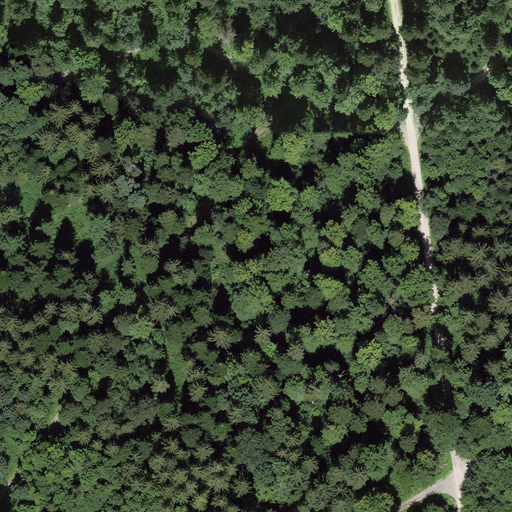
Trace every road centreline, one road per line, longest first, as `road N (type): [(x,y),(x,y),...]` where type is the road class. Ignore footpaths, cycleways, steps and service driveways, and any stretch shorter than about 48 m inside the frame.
road 1 (track): [(0,500),(249,138),(247,95),(217,52)]
road 2 (track): [(461,511),(393,0)]
road 3 (track): [(511,51),(411,134),(308,99),(217,52)]
road 4 (track): [(217,52),(186,43),(151,46),(0,99)]
